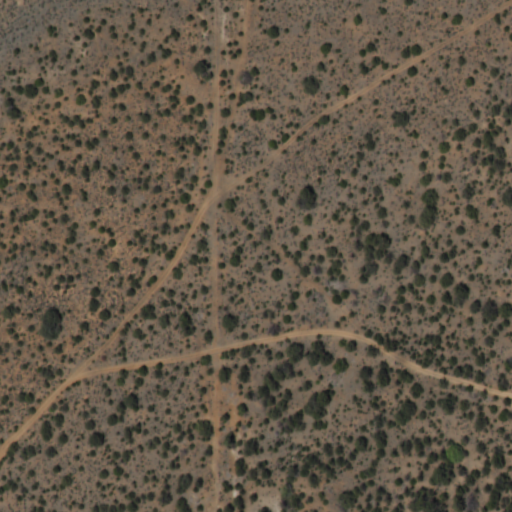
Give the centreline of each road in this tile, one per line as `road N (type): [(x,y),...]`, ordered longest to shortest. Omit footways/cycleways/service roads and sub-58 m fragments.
road 1 (track): [(508,0),(317,114),(210,193),(162,273),(0,447)]
road 2 (track): [(511,394),(440,375),(339,330),(71,376)]
road 3 (track): [(210,193),(361,337)]
road 4 (track): [(245,0),(210,193)]
